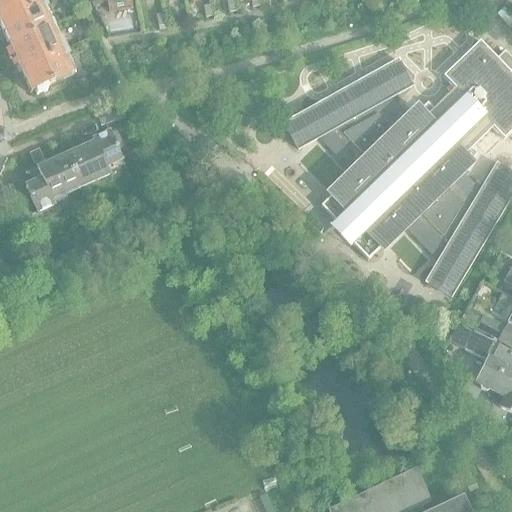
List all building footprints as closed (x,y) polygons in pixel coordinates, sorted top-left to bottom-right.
[(0,0),(0,21),(38,4),(36,0),(0,0)] [(131,0),(114,0),(106,1),(108,13),(133,9),(131,0)] [(260,7),(258,0),(250,0),(252,8),(260,7)] [(236,12),(234,1),(226,2),(228,13),(236,12)] [(44,27),(38,14),(42,12),(38,4),(0,21),(0,27),(8,46),(50,27),(49,25),(44,27)] [(213,17),(211,6),(203,7),(205,18),(213,17)] [(166,26),(163,15),(156,16),(158,27),(166,26)] [(62,54),(60,49),(56,41),(52,43),(47,32),(51,30),(50,27),(8,46),(20,72),(48,60),(62,54)] [(438,262),(425,283),(450,298),(511,195),(511,176),(495,166),(479,194),(459,173),(477,155),(471,149),(491,129),(503,141),(511,132),(511,59),(504,51),(496,59),(479,42),(442,78),(454,90),(433,110),(427,104),(409,121),(388,100),(412,88),(397,61),(283,125),(298,151),(319,139),(354,174),(320,207),(340,228),(346,223),(355,234),(348,240),(367,261),(404,226),(438,262)] [(72,77),(62,54),(48,60),(20,72),(30,95),(34,93),(36,97),(47,92),(45,88),(47,87),(72,77)] [(123,118),(118,106),(96,114),(100,126),(123,118)] [(121,161),(116,150),(122,148),(114,131),(92,141),(94,144),(64,157),(78,191),(109,177),(105,168),(121,161)] [(78,191),(64,157),(36,170),(41,180),(25,187),(37,214),(47,210),(54,207),(52,202),(78,191)] [(36,233),(28,216),(26,211),(14,216),(24,238),(36,233)] [(511,262),(511,240),(509,238),(499,255),(511,262)] [(506,306),(510,299),(500,294),(497,301),(506,306)] [(446,328),(452,319),(442,313),(436,322),(446,328)] [(511,314),(506,325),(506,326),(505,330),(483,318),(476,330),(511,348),(511,345),(511,314)] [(511,372),(498,366),(507,350),(485,338),(475,356),(487,363),(477,384),(481,386),(481,390),(486,392),(490,390),(505,398),(500,409),(511,414),(511,372)] [(467,511),(461,499),(433,511),(422,511),(420,508),(428,504),(414,473),(330,511),(467,511)]
